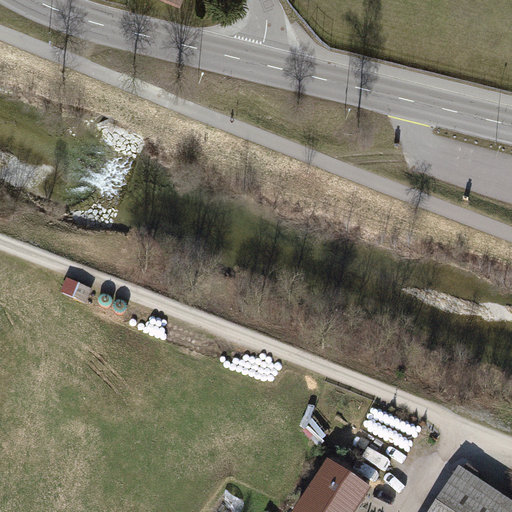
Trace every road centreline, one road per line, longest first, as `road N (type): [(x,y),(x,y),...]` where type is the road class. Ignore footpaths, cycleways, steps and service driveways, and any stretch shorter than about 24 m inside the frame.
road 1 (track): [(0,247),(511,449)]
road 2 (track): [(0,33),(511,232)]
road 3 (primary): [(511,129),(262,64)]
road 4 (primary): [(262,64),(34,0)]
